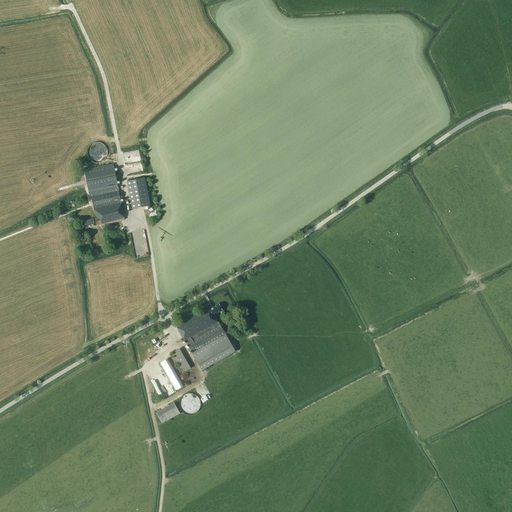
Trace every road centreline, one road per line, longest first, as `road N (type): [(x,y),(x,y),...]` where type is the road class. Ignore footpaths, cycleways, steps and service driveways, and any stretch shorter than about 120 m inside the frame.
road 1 (unclassified): [(0,410),(300,239),(464,123),(511,108)]
road 2 (track): [(53,7),(72,7),(103,75),(121,164)]
road 3 (track): [(154,357),(144,378),(162,461),(159,511)]
